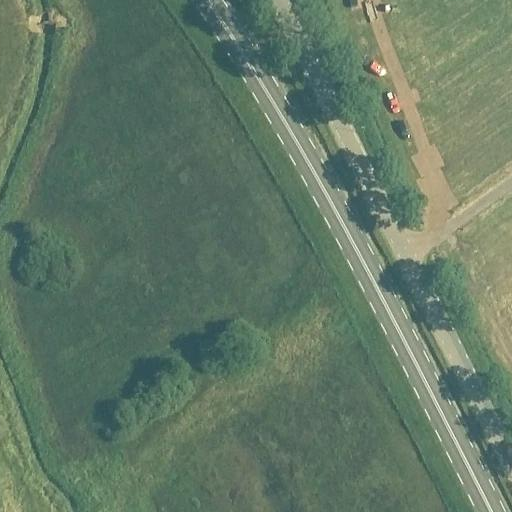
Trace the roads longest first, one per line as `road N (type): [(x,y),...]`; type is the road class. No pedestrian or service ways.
road 1 (primary): [(487,511),(333,208),(204,0)]
road 2 (unclassified): [(511,466),(275,0)]
